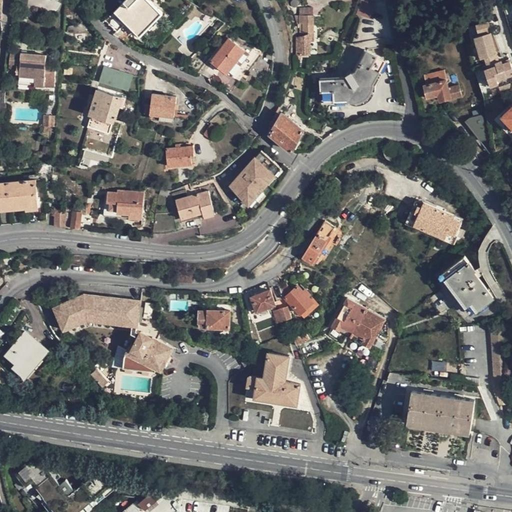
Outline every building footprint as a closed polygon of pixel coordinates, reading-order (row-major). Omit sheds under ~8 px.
[(148,0),(126,0),(124,2),(128,6),(119,16),(127,23),(137,33),(152,18),(155,20),(162,13),(148,0)] [(375,6),(362,1),(357,14),(371,19),(375,6)] [(124,2),(115,12),(119,16),(128,6),(124,2)] [(194,7),(186,15),(190,19),(193,16),(194,17),(195,17),(198,17),(200,14),(200,13),(194,7)] [(115,36),(121,40),(125,36),(124,35),(128,31),(124,27),(127,23),(119,16),(115,12),(106,22),(117,33),(115,36)] [(310,56),(310,43),(310,35),(313,35),(313,17),(299,17),(300,37),(296,39),(297,56),(310,56)] [(157,23),(155,20),(152,18),(137,33),(140,36),(147,29),(150,31),(157,23)] [(489,24),(477,27),(479,35),(491,32),(489,24)] [(511,75),(511,66),(510,60),(504,62),(505,64),(503,65),(501,62),(496,64),(494,61),(493,56),(496,55),(488,34),(474,39),(481,60),(485,59),(486,63),(484,64),(492,86),(497,85),(496,82),(511,75)] [(245,51),(230,39),(212,61),(233,79),(251,56),(245,51)] [(352,72),(350,72),(352,75),(356,73),(367,51),(365,50),(353,72),(352,72)] [(322,102),(334,101),(347,101),(352,103),(355,103),(358,103),(361,101),(366,98),(370,96),(372,92),(373,88),(374,84),(380,72),(386,61),(367,51),(356,73),(352,75),(350,72),(349,73),(347,74),(349,77),(344,79),(321,81),(322,102)] [(10,64),(18,65),(20,65),(21,54),(11,53),(10,64)] [(49,83),(55,83),(55,73),(45,72),(46,56),(21,54),(20,65),(18,65),(17,74),(19,75),(19,77),(31,78),(30,86),(49,87),(49,83)] [(388,63),(386,61),(380,72),(382,74),(388,63)] [(100,82),(107,84),(111,69),(104,67),(100,82)] [(118,71),(111,69),(107,84),(114,86),(118,71)] [(114,86),(121,89),(125,74),(118,71),(114,86)] [(377,84),(382,74),(380,72),(374,84),(377,84)] [(444,72),(425,76),(427,85),(424,86),(427,99),(438,96),(440,102),(462,97),(459,87),(449,89),(444,72)] [(125,74),(121,89),(128,91),(133,76),(125,74)] [(376,90),(377,84),(374,84),(373,88),(372,92),(370,96),(366,98),(361,101),(358,103),(355,103),(352,103),(347,101),(347,104),(349,105),(354,106),(359,105),(363,104),(367,102),(371,99),(374,95),(376,90)] [(98,90),(96,97),(95,100),(120,107),(123,108),(126,98),(98,90)] [(150,114),(161,115),(161,113),(175,114),(175,109),(176,103),(177,97),(153,94),(151,106),(150,114)] [(95,100),(93,105),(91,114),(92,114),(88,127),(109,134),(113,121),(114,121),(115,117),(117,116),(118,112),(120,107),(95,100)] [(511,109),(511,110),(503,117),(511,127),(511,109)] [(479,113),(465,122),(478,141),(491,132),(479,113)] [(271,134),(293,151),(303,130),(283,114),(282,116),(278,114),(271,125),(275,128),(271,134)] [(217,129),(211,125),(204,134),(211,138),(217,129)] [(396,142),(393,142),(392,142),(388,144),(385,146),(384,150),(384,154),(386,158),(389,160),(393,161),(395,160),(399,159),(401,157),(402,154),(402,150),(401,147),(400,146),(399,145),(396,142)] [(180,148),(176,148),(167,149),(169,167),(192,165),(191,158),(194,158),(192,146),(180,148)] [(253,209),(285,172),(281,169),(261,152),(231,186),(253,209)] [(336,178),(331,184),(337,188),(342,182),(336,178)] [(0,184),(0,209),(26,207),(38,206),(35,181),(0,184)] [(328,183),(317,196),(325,203),(335,191),(328,183)] [(201,194),(200,190),(200,189),(186,193),(188,198),(176,201),(181,220),(203,213),(204,217),(204,218),(215,215),(208,192),(201,194)] [(119,191),(118,194),(108,193),(105,193),(104,217),(142,220),(144,193),(119,191)] [(422,228),(452,241),(461,219),(424,202),(423,203),(416,200),(409,217),(423,224),(422,228)] [(55,227),(65,228),(65,211),(55,211),(55,227)] [(71,228),(80,229),(81,214),(73,213),(72,213),(71,228)] [(182,223),(204,217),(203,213),(181,220),(182,223)] [(345,234),(324,221),(302,257),(313,264),(327,240),(337,245),(345,234)] [(463,258),(443,272),(472,313),(493,298),(463,258)] [(180,267),(175,267),(174,276),(179,277),(179,281),(181,282),(193,283),(194,278),(195,272),(180,271),(180,267)] [(361,281),(348,294),(363,302),(370,288),(361,281)] [(278,291),(284,297),(279,283),(276,284),(279,290),(278,291)] [(279,290),(276,284),(270,286),(275,300),(284,297),(278,291),(279,290)] [(286,297),(289,299),(301,314),(313,303),(309,297),(302,290),(298,286),(286,297)] [(302,290),(309,297),(311,295),(305,288),(302,290)] [(270,289),(248,298),(253,312),(275,303),(270,289)] [(150,319),(140,317),(132,315),(133,300),(84,294),(53,307),(63,330),(88,319),(132,325),(132,333),(138,337),(133,347),(130,345),(124,356),(123,367),(156,372),(157,369),(162,371),(174,348),(157,340),(159,338),(148,338),(150,319)] [(363,339),(362,342),(371,347),(386,319),(347,297),(332,326),(341,331),(342,328),(363,339)] [(132,315),(140,317),(141,301),(133,300),(132,315)] [(288,306),(278,310),(282,320),(291,317),(288,306)] [(207,310),(198,310),(198,326),(206,326),(207,327),(230,328),(230,310),(207,309),(207,310)] [(282,320),(278,310),(273,311),(277,322),(282,320)] [(148,338),(159,338),(161,331),(156,328),(158,320),(150,319),(148,338)] [(341,331),(362,342),(363,339),(342,328),(341,331)] [(13,367),(21,374),(37,355),(41,358),(47,350),(26,332),(7,355),(15,363),(13,367)] [(308,339),(305,334),(295,339),(298,345),(308,339)] [(297,405),(301,383),(286,380),(290,355),(268,352),(264,377),(249,375),(246,396),(297,405)] [(24,376),(41,358),(37,355),(21,374),(24,376)] [(471,431),(473,418),(475,400),(413,390),(408,421),(471,431)] [(101,494),(104,475),(97,474),(69,496),(68,494),(73,490),(65,480),(60,485),(44,464),(31,462),(15,474),(25,487),(32,481),(36,486),(35,487),(37,491),(34,494),(48,511),(86,511),(104,498),(101,494)] [(101,494),(104,498),(116,489),(104,475),(101,494)] [(247,511),(249,499),(163,485),(161,497),(155,502),(149,496),(139,503),(137,501),(122,511),(247,511)]
